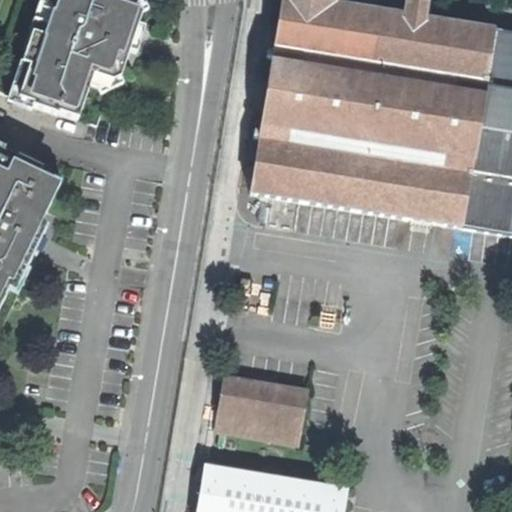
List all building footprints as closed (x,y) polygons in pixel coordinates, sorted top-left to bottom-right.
[(33,106),(78,121),(90,87),(93,77),(112,84),(120,80),(130,53),(131,48),(127,47),(134,30),(137,31),(138,27),(142,17),(141,16),(138,8),(119,0),(51,0),(47,14),(52,16),(44,39),(39,37),(34,53),(29,68),(30,68),(19,101),(33,106)] [(40,0),(24,49),(34,53),(39,37),(44,39),(52,16),(47,14),(51,0),(40,0)] [(119,0),(138,8),(141,16),(147,12),(141,0),(119,0)] [(249,196),(511,238),(511,36),(425,22),(427,6),(407,2),(405,19),(335,7),(336,0),(282,0),(273,54),(268,53),(267,60),(272,61),(259,134),(254,134),(253,141),(258,142),(249,196)] [(137,31),(134,30),(127,47),(131,48),(130,53),(136,55),(140,42),(145,29),(138,27),(137,31)] [(30,113),(33,106),(19,101),(30,68),(29,68),(20,64),(7,104),(30,113)] [(122,86),(120,80),(112,84),(93,77),(90,87),(98,90),(101,97),(122,86)] [(0,153),(41,174),(42,171),(5,152),(5,149),(0,146),(0,153)] [(0,311),(12,288),(15,281),(24,278),(28,270),(35,255),(29,252),(33,243),(42,240),(43,239),(47,229),(39,225),(45,214),(47,215),(62,184),(41,174),(0,153),(0,311)] [(45,240),(43,239),(42,240),(33,243),(29,252),(35,255),(37,256),(41,249),(45,240)] [(30,271),(28,270),(24,278),(15,281),(12,288),(20,291),(30,271)] [(296,447),(305,394),(223,380),(214,433),(296,447)] [(328,511),(332,489),(204,469),(196,511),(328,511)]
